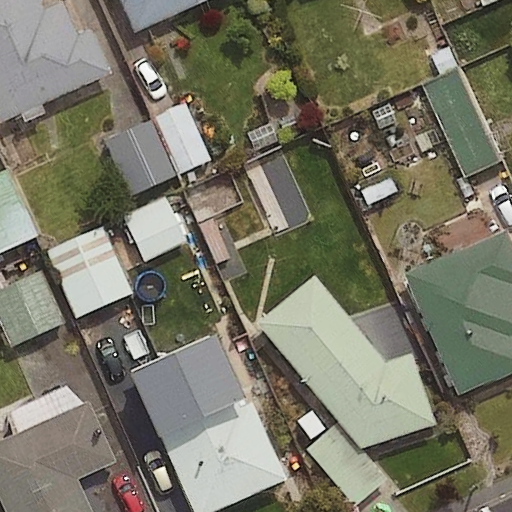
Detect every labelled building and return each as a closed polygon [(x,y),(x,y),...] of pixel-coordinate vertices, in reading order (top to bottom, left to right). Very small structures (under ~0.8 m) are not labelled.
[(38,0),(0,0),(0,121),(111,73),(91,28),(77,34),(61,0),(42,9),(38,0)] [(119,0),(134,31),(204,0),(119,0)] [(503,163),(461,73),(429,88),(470,177),(503,163)] [(210,165),(188,112),(106,146),(128,200),(210,165)] [(299,208),(284,174),(255,186),(270,220),(299,208)] [(0,258),(40,239),(10,175),(0,179),(0,258)] [(187,244),(166,199),(123,219),(144,264),(187,244)] [(511,226),(510,223),(401,273),(457,395),(511,369),(511,226)] [(131,298),(100,230),(46,255),(78,323),(131,298)] [(314,276),(256,323),(361,450),(436,425),(412,352),(385,361),(314,276)] [(64,329),(44,279),(0,296),(0,323),(11,350),(64,329)] [(213,335),(130,372),(192,511),(212,511),(284,480),(249,402),(244,405),(213,335)] [(88,401),(0,440),(0,498),(6,511),(90,511),(76,480),(115,462),(88,401)]
